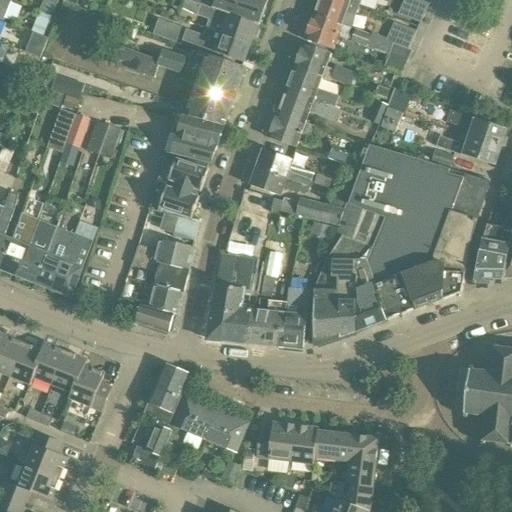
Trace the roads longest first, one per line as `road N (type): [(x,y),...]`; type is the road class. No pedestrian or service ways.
road 1 (residential): [(182,356),(220,209),(296,0)]
road 2 (residential): [(182,356),(338,372),(511,308)]
road 3 (residential): [(0,298),(145,347)]
road 4 (residential): [(101,464),(145,347)]
